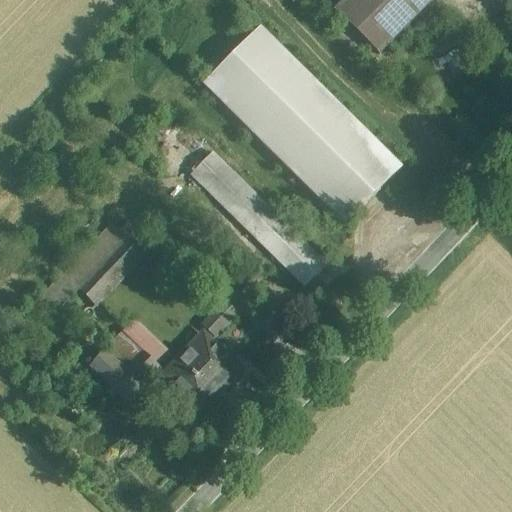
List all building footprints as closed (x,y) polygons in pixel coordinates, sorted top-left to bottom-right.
[(345,0),(334,11),(379,55),(433,0),(345,0)] [(401,170),(260,29),(203,86),(344,227),(401,170)] [(326,266),(212,154),(190,177),(304,289),(326,266)] [(110,227),(34,306),(50,321),(79,292),(94,307),(154,246),(131,223),(118,235),(110,227)] [(224,302),(200,327),(214,339),(215,340),(238,315),(224,302)] [(166,350),(135,320),(122,333),(154,363),(166,350)] [(142,353),(125,371),(105,352),(89,368),(125,402),(158,369),(165,375),(154,363),(122,333),(142,353)] [(122,333),(105,352),(125,371),(142,353),(122,333)] [(209,344),(201,337),(165,375),(164,376),(201,412),(240,372),(211,344),(215,340),(214,339),(209,344)]
